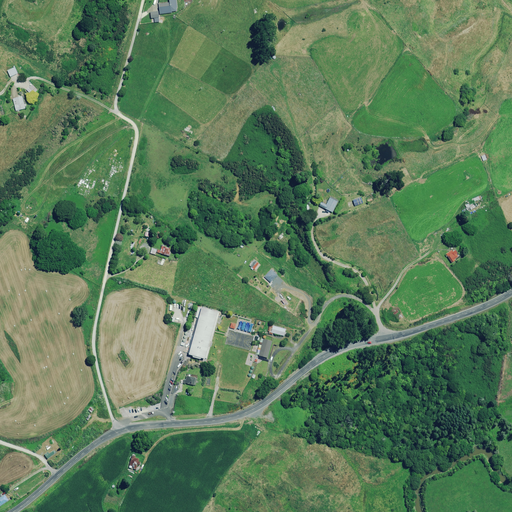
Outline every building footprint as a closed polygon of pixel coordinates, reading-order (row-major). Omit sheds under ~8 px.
[(177,8),(176,0),(169,0),(170,3),(159,4),(160,14),(172,13),(171,12),(177,11),(177,8)] [(18,73),(15,67),(7,71),(10,77),(18,73)] [(37,90),(32,85),(26,90),(31,95),(37,90)] [(25,109),(22,97),(18,98),(13,99),(16,111),(25,109)] [(338,202),(329,198),(326,204),(321,202),(319,206),(333,212),(338,202)] [(361,198),(353,200),(355,206),(363,203),(361,198)] [(468,204),(467,205),(465,206),(466,208),(468,212),(469,212),(470,211),(475,208),(474,205),(473,206),(472,204),(469,206),(468,204)] [(171,249),(162,246),(160,251),(158,250),(157,253),(169,256),(171,249)] [(452,250),(446,254),(452,262),(455,260),(455,259),(458,257),(457,254),(458,253),(456,250),(453,252),(452,250)] [(272,270),(264,277),(270,283),(278,275),(272,270)] [(201,308),(189,354),(205,359),(218,312),(201,308)] [(402,318),(397,310),(393,313),(398,321),(402,318)] [(287,329),(271,324),(269,331),(285,336),(287,329)] [(225,330),(219,328),(214,344),(220,346),(225,330)] [(233,331),(230,330),(228,334),(230,335),(229,338),(235,340),(235,342),(239,343),(240,341),(246,343),(248,336),(243,334),(236,332),(233,331)] [(274,341),(264,338),(259,356),(269,359),(274,341)] [(233,343),(226,341),(224,348),(227,349),(225,353),(231,355),(234,345),(233,344),(233,343)] [(217,348),(212,346),(209,356),(215,358),(217,348)] [(197,378),(187,376),(186,380),(185,379),(184,383),(195,385),(197,378)] [(55,443),(52,439),(41,447),(44,451),(55,443)] [(136,456),(132,455),(129,467),(136,469),(137,465),(139,465),(140,462),(138,462),(139,459),(135,458),(136,456)] [(0,506),(9,500),(5,495),(0,498),(0,506)]
